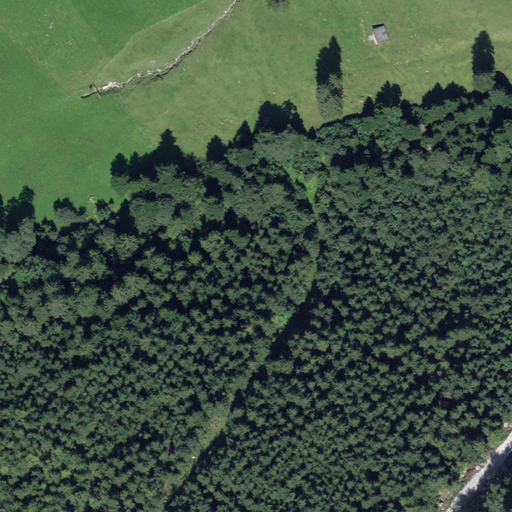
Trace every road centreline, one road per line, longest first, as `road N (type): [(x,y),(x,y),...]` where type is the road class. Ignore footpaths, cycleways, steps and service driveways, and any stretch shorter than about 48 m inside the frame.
road 1 (track): [(312,191),(321,246),(284,343),(165,511)]
road 2 (track): [(312,191),(268,168),(219,167),(183,193),(56,244),(0,284)]
